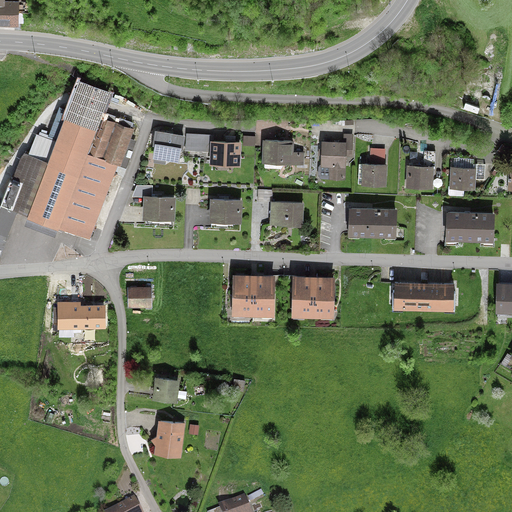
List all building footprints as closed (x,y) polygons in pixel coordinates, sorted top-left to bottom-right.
[(0,0),(0,23),(18,24),(18,4),(3,4),(2,0),(0,0)] [(118,160),(88,149),(98,123),(65,111),(48,157),(23,148),(12,176),(11,175),(0,203),(27,214),(27,215),(57,227),(58,226),(86,237),(118,160)] [(88,149),(118,160),(122,162),(136,125),(102,113),(98,123),(88,149)] [(153,144),(155,144),(153,156),(177,160),(179,148),(181,148),(182,137),(155,132),(153,144)] [(290,153),(291,141),(264,140),(263,163),(264,163),(264,167),(264,168),(280,169),(281,168),(281,162),(301,163),(302,153),(290,153)] [(237,165),(238,142),(212,141),(211,162),(228,162),(228,165),(237,165)] [(349,155),(349,143),(322,142),(321,162),(317,167),(317,175),(319,179),(329,179),(329,178),(343,178),(344,155),(349,155)] [(505,157),(510,151),(503,147),(499,153),(505,157)] [(407,185),(430,186),(431,168),(434,168),(434,152),(424,152),(423,167),(408,166),(407,185)] [(383,185),(384,165),(358,164),(357,183),(383,185)] [(483,181),(483,165),(475,165),(474,181),(483,181)] [(451,188),(471,189),(472,168),(452,167),(451,188)] [(173,198),(146,197),(145,206),(144,225),(171,226),(173,198)] [(238,221),(239,201),(212,199),(212,209),(211,209),(210,227),(232,228),(232,221),(238,221)] [(301,203),(271,201),(271,214),(274,214),(274,224),(301,225),(301,203)] [(394,235),(395,210),(350,208),(349,233),(394,235)] [(0,248),(5,236),(2,235),(9,214),(0,210),(0,248)] [(447,237),(491,239),(492,214),(448,212),(447,237)] [(239,313),(244,313),(266,313),(266,310),(272,311),(273,279),(263,278),(263,277),(243,276),(243,278),(233,278),(233,295),(231,295),(231,309),(239,310),(239,313)] [(303,279),(293,279),(292,311),(299,311),(298,314),(325,315),(325,312),(332,312),(332,280),(323,280),(323,278),(303,278),(303,279)] [(454,292),(452,292),(453,284),(426,284),(426,282),(420,282),(420,283),(394,283),(394,290),(392,290),(391,305),(402,306),(402,307),(444,308),(444,307),(454,307),(454,292)] [(511,284),(497,284),(497,310),(511,309),(511,284)] [(151,288),(127,289),(128,305),(151,305),(151,288)] [(59,324),(59,326),(102,326),(102,306),(59,306),(59,309),(53,309),(53,324),(59,324)] [(154,398),(174,400),(175,390),(171,390),(173,380),(157,378),(154,398)] [(243,381),(234,380),(232,389),(242,390),(243,381)] [(151,439),(156,447),(179,450),(182,424),(160,421),(158,434),(151,439)] [(249,502),(262,496),(260,491),(247,497),(249,502)] [(221,508),(222,511),(247,511),(242,499),(221,508)] [(136,511),(131,501),(111,511),(136,511)]
